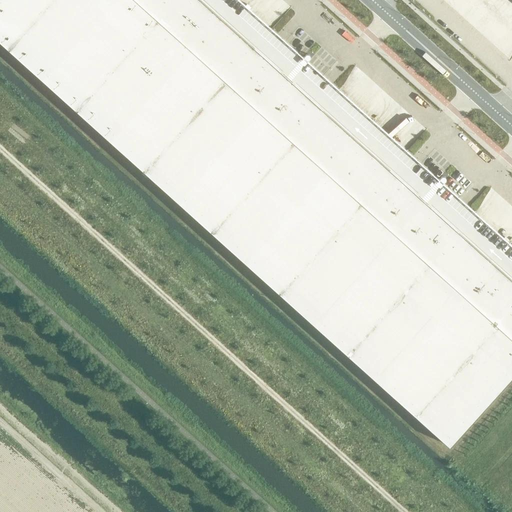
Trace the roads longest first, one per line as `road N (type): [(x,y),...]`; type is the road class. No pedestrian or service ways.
road 1 (unclassified): [(511,126),(371,0)]
road 2 (track): [(101,511),(0,421)]
